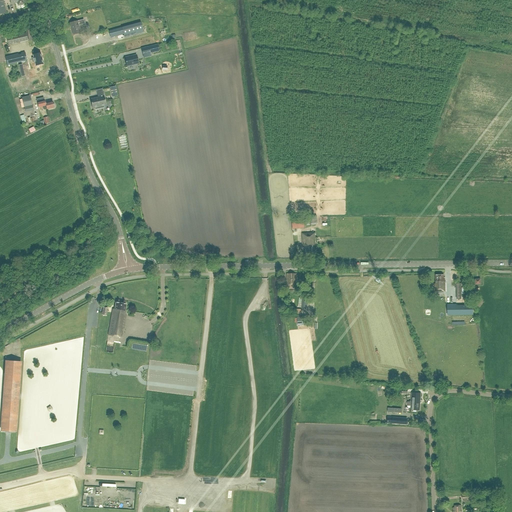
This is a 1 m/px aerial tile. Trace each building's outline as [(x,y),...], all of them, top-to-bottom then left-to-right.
[(80,33),(78,25),(84,24),(83,19),(77,21),(70,23),(73,35),(80,33)] [(141,22),(122,27),(124,37),(143,32),(141,22)] [(17,43),(28,40),(26,32),(13,35),(13,33),(6,35),(8,45),(12,44),(11,43),(17,41),(17,43)] [(104,55),(105,58),(117,55),(115,46),(105,49),(106,54),(103,54),(102,51),(92,53),(94,58),(95,57),(94,56),(97,55),(97,56),(104,55)] [(25,52),(21,53),(21,54),(18,55),(18,54),(5,57),(7,65),(27,60),(25,52)] [(43,64),(40,53),(33,54),(33,58),(31,58),(32,62),(34,62),(35,66),(43,64)] [(136,55),(124,58),(126,66),(138,63),(136,55)] [(104,96),(103,92),(102,89),(96,90),(97,94),(98,98),(95,98),(90,99),(92,107),(94,107),(95,109),(104,107),(104,105),(106,104),(104,96)] [(24,107),(32,105),(30,96),(21,98),(24,107)] [(40,102),(39,98),(37,99),(39,108),(42,107),(43,109),(44,110),(47,109),(54,107),(52,101),(45,103),(45,101),(40,102)] [(292,219),(292,229),(304,228),(304,218),(292,219)] [(316,247),(315,233),(301,233),(302,246),(304,246),(304,249),(305,254),(316,254),(315,247),(316,247)] [(286,276),(287,285),(297,285),(297,274),(289,274),(289,276),(286,276)] [(444,278),(444,275),(435,275),(435,284),(434,284),(434,292),(445,292),(445,278),(444,278)] [(108,335),(115,337),(121,338),(123,329),(124,329),(126,315),(124,315),(126,304),(115,303),(114,309),(112,309),(108,335)] [(300,317),(297,317),(298,324),(307,324),(306,316),(303,316),(303,317),(300,318),(300,317)] [(13,432),(19,361),(7,360),(1,431),(13,432)] [(407,406),(410,406),(410,410),(420,410),(421,398),(421,393),(411,392),(411,401),(410,401),(409,402),(407,402),(407,406)]
